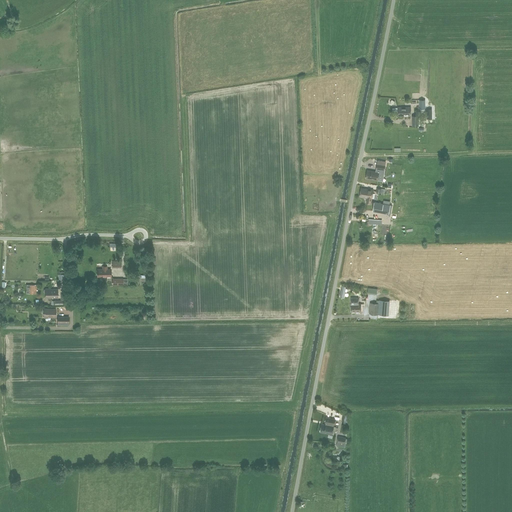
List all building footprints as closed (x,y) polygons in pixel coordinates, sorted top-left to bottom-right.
[(398,108),(398,117),(411,116),(411,108),(398,108)] [(378,181),(379,173),(367,171),(366,179),(378,181)] [(361,188),(360,197),(372,199),(373,190),(361,188)] [(390,205),(374,202),(373,209),(382,211),(382,210),(389,211),(390,205)] [(97,277),(111,277),(111,270),(107,270),(107,266),(103,267),(103,270),(97,270),(97,277)] [(35,293),(35,283),(25,283),(25,293),(35,293)] [(384,308),(384,304),(391,305),(391,302),(394,302),(394,298),(391,298),(391,297),(384,297),(384,300),(374,299),(374,303),(370,303),(369,315),(383,316),(384,315),(385,315),(386,308),(384,308)] [(361,304),(358,304),(351,304),(351,313),(361,312),(361,304)] [(44,317),(56,317),(56,309),(44,309),(44,317)] [(334,424),(335,419),(326,417),(325,422),(326,423),(326,425),(322,424),(320,432),(332,434),(334,426),(333,426),(333,424),(334,424)]
